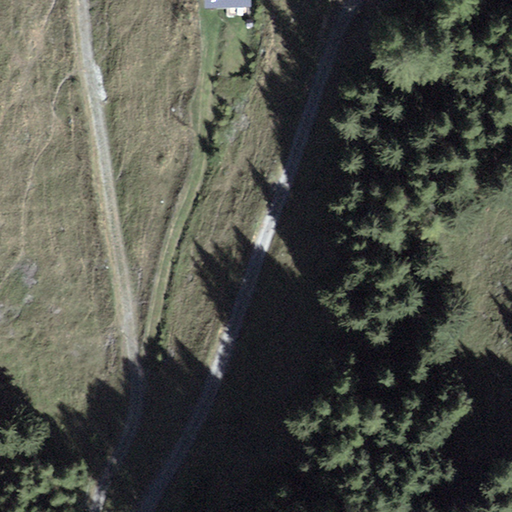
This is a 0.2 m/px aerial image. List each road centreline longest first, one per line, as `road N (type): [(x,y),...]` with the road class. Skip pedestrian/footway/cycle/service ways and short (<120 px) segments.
road 1 (track): [(125,511),(198,399),(339,0)]
road 2 (track): [(103,511),(124,401),(78,0)]
